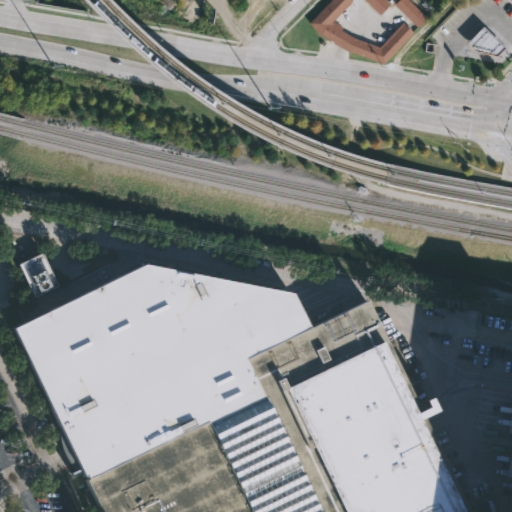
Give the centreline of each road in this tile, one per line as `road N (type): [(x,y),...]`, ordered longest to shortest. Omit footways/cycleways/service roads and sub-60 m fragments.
road 1 (trunk): [(435,88),(0,15)]
road 2 (trunk): [(0,43),(365,109)]
